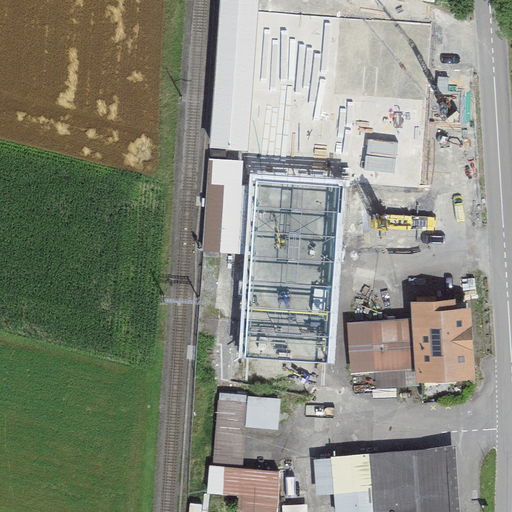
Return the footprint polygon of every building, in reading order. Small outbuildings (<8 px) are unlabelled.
[(247,144),(257,0),(220,0),(211,141),(247,144)] [(333,43),(331,54),(427,73),(436,27),(310,3),(303,37),(333,43)] [(401,145),(443,151),(447,121),(405,115),(401,145)] [(257,177),(247,354),(327,359),(338,182),(257,177)] [(463,303),(418,304),(419,317),(420,317),(423,366),(424,399),(455,397),(455,383),(468,382),(466,343),(468,343),(467,326),(465,326),(463,303)] [(403,379),(402,367),(423,366),(420,317),(419,317),(350,322),(353,370),(377,369),(378,381),(403,379)] [(290,366),(253,362),(251,378),(288,382),(290,366)] [(276,511),(279,470),(240,467),(246,394),(221,392),(214,465),(210,464),(208,490),(241,493),(240,511),(276,511)] [(459,511),(455,445),(426,449),(430,511),(459,511)] [(430,511),(426,449),(334,455),(337,511),(430,511)]
